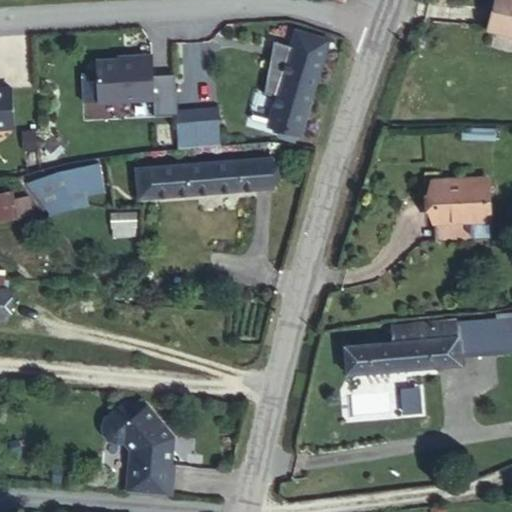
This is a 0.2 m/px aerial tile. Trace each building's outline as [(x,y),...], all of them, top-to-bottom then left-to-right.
[(511,0),(478,0),(470,20),(511,35),(511,0)] [(300,119),(323,31),(290,24),(269,112),(300,119)] [(145,52),(130,53),(130,56),(113,57),(91,58),(94,99),(149,96),(150,108),(170,107),(170,106),(168,72),(168,71),(146,73),(145,52)] [(172,143),(191,141),(212,140),(209,103),(170,106),(172,143)] [(469,126),(438,129),(439,141),(470,138),(469,126)] [(102,161),(34,170),(40,210),(89,204),(87,191),(106,189),(102,161)] [(278,162),(132,172),(134,202),(280,192),(278,162)] [(472,243),(466,184),(412,191),(419,250),(472,243)] [(470,356),(467,340),(457,340),(453,316),(418,321),(419,330),(424,329),(429,362),(470,356)] [(329,344),(333,377),(429,362),(424,329),(419,330),(401,332),(400,321),(378,324),(379,336),(329,344)] [(124,494),(169,495),(170,465),(167,465),(170,436),(143,404),(128,417),(117,405),(98,422),(96,430),(97,437),(102,443),(109,446),(117,445),(125,452),(124,494)]
